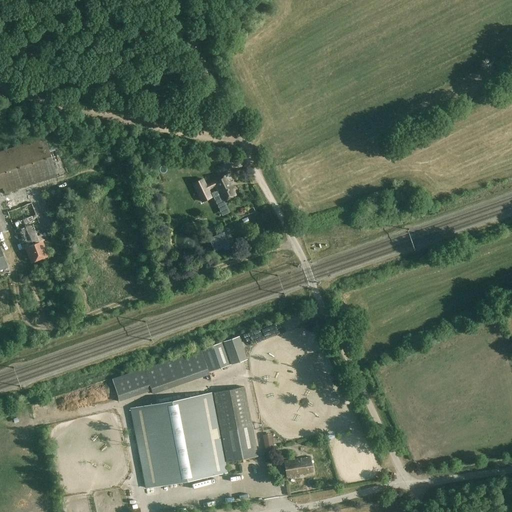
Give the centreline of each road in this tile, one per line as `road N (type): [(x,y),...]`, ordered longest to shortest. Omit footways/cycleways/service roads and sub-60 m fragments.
road 1 (unclassified): [(408,483),(292,238)]
road 2 (track): [(240,141),(0,90)]
road 3 (track): [(240,141),(171,0)]
road 4 (unclassified): [(280,511),(408,483)]
